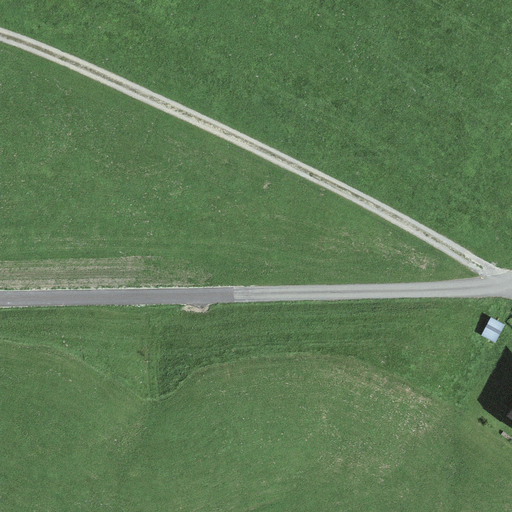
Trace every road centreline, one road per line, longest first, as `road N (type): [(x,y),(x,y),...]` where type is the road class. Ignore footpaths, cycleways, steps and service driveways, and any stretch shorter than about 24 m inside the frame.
road 1 (track): [(0,40),(122,84),(328,180),(478,265),(504,288)]
road 2 (track): [(504,288),(0,297)]
